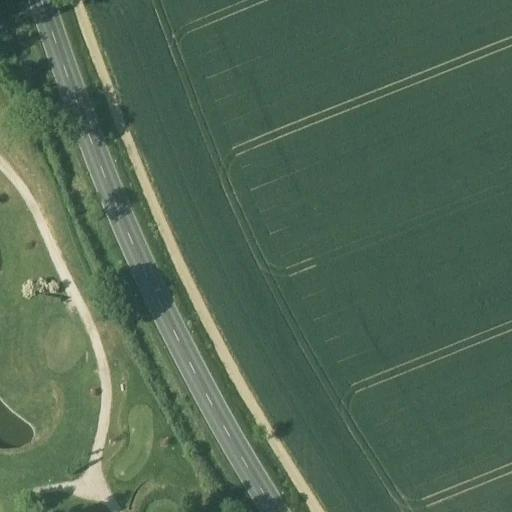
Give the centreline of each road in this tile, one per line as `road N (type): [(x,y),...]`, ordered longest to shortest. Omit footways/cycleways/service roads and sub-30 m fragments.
road 1 (track): [(74,0),(156,217),(223,359),(316,511)]
road 2 (tertiary): [(38,0),(108,195),(193,376),(273,511)]
